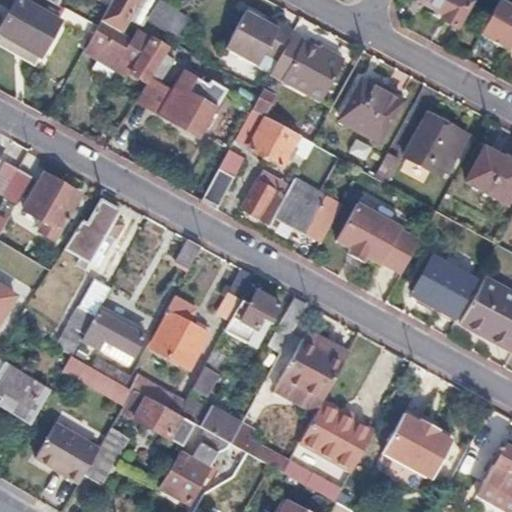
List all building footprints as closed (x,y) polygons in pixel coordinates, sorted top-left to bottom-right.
[(0,0),(0,7),(9,12),(0,27),(0,37),(40,60),(60,21),(19,0),(0,0)] [(108,0),(99,17),(119,28),(134,0),(108,0)] [(188,16),(164,0),(156,0),(145,17),(175,36),(188,16)] [(466,0),(419,0),(439,11),(437,16),(453,25),(466,0)] [(507,51),(511,41),(511,6),(501,0),(496,0),(477,34),(507,51)] [(263,19),(245,10),(225,46),(257,64),(263,54),(276,61),(290,35),(263,19)] [(266,14),(263,19),(290,35),(293,29),(266,14)] [(97,58),(99,53),(128,72),(143,82),(164,49),(159,46),(163,39),(152,32),(148,38),(135,30),(132,35),(119,28),(99,17),(95,26),(82,48),(97,58)] [(343,61),(303,39),(281,78),(321,100),(343,61)] [(99,53),(97,58),(126,76),(128,72),(99,53)] [(207,85),(193,78),(177,107),(164,99),(169,90),(157,83),(172,60),(163,55),(133,101),(197,137),(224,89),(209,81),(207,85)] [(400,101),(360,79),(338,119),(378,141),(400,101)] [(261,88),(259,90),(249,109),(262,116),(266,109),(299,127),(307,113),(261,88)] [(248,111),(238,106),(231,118),(241,123),(248,111)] [(324,117),(314,111),(303,131),(314,137),(324,117)] [(466,135),(425,112),(400,157),(436,177),(446,158),(451,161),(466,135)] [(296,135),(262,116),(246,146),(280,165),(296,135)] [(241,123),(231,118),(224,130),(234,136),(241,123)] [(331,154),(310,142),(293,173),(305,180),(312,167),(321,172),(331,154)] [(511,182),(511,164),(480,147),(462,179),(501,201),(511,182)] [(242,156),(227,148),(199,199),(213,207),(242,156)] [(395,159),(385,153),(372,176),(382,182),(395,159)] [(14,168),(2,162),(0,164),(0,193),(1,194),(14,168)] [(28,176),(14,168),(1,194),(14,201),(28,176)] [(287,185),(259,170),(239,207),(267,222),(270,215),(287,185)] [(76,193),(40,173),(20,210),(34,217),(29,227),(52,239),(76,193)] [(291,177),(287,185),(270,215),(301,232),(308,220),(322,194),(319,193),(291,177)] [(340,204),(322,194),(308,220),(326,230),(340,204)] [(84,223),(78,220),(60,249),(95,268),(120,222),(111,217),(116,208),(98,198),(84,223)] [(399,226),(356,203),(336,240),(350,248),(365,256),(379,264),(380,262),(400,273),(418,240),(398,228),(399,226)] [(326,230),(308,220),(301,232),(320,242),(326,230)] [(200,246),(185,237),(173,259),(188,267),(200,246)] [(362,261),(365,256),(350,248),(347,253),(362,261)] [(476,280),(430,255),(408,292),(455,318),(476,280)] [(251,274),(240,268),(228,288),(240,295),(251,274)] [(511,293),(483,277),(458,322),(511,351),(511,349),(511,293)] [(106,289),(91,281),(77,306),(92,315),(94,311),(106,289)] [(0,312),(11,293),(0,286),(0,312)] [(247,304),(240,300),(217,340),(240,353),(260,316),(267,321),(277,303),(255,290),(247,304)] [(164,310),(166,312),(147,347),(185,368),(205,332),(186,322),(179,318),(187,304),(172,296),(164,310)] [(194,308),(187,304),(179,318),(186,322),(194,308)] [(92,315),(83,330),(95,336),(92,340),(100,344),(102,340),(129,355),(140,336),(94,311),(92,315)] [(21,320),(16,317),(13,323),(18,326),(21,320)] [(290,331),(268,371),(321,401),(344,360),(290,331)] [(93,356),(88,365),(123,385),(128,376),(93,356)] [(3,362),(0,366),(0,391),(15,401),(11,408),(30,419),(49,388),(3,362)] [(213,373),(201,366),(189,388),(201,395),(213,373)] [(182,401),(136,375),(128,388),(131,390),(174,414),(182,401)] [(132,415),(130,418),(178,445),(191,423),(174,414),(131,390),(125,399),(132,403),(137,406),(132,415)] [(185,394),(182,401),(174,414),(191,423),(192,422),(197,425),(207,406),(185,394)] [(321,401),(316,410),(297,443),(350,473),(373,431),(354,420),(339,412),(321,401)] [(137,406),(132,403),(127,412),(132,415),(137,406)] [(237,422),(207,406),(197,425),(227,442),(237,422)] [(341,407),(339,412),(354,420),(356,416),(341,407)] [(389,439),(395,443),(387,457),(429,480),(450,442),(436,434),(437,432),(417,421),(416,423),(402,415),(389,439)] [(178,445),(175,452),(155,486),(184,503),(213,453),(226,447),(228,443),(227,442),(197,425),(192,422),(191,423),(178,445)] [(96,449),(53,423),(33,457),(54,469),(56,466),(65,471),(63,474),(77,482),(81,475),(96,449)] [(234,433),(228,443),(268,465),(281,473),(287,462),(234,433)] [(395,443),(389,439),(381,454),(387,457),(395,443)] [(511,511),(511,450),(503,445),(475,494),(508,511),(511,511)] [(97,448),(96,449),(81,475),(99,485),(114,458),(97,448)] [(304,511),(283,500),(281,503),(276,511),(304,511)] [(276,511),(281,503),(277,501),(271,511),(276,511)]
